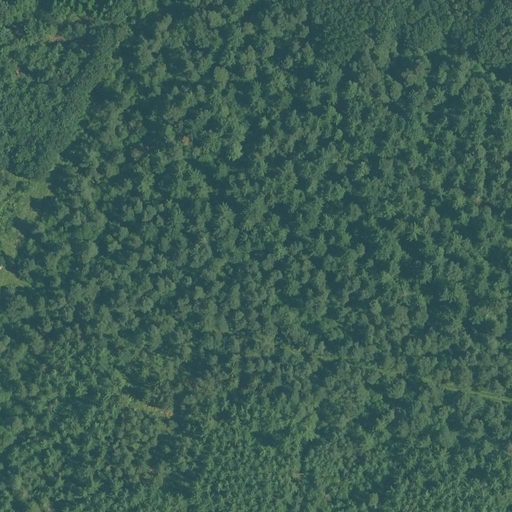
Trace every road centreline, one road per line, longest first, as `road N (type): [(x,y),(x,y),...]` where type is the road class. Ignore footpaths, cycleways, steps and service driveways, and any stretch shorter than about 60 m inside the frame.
road 1 (track): [(7,277),(511,400)]
road 2 (track): [(160,0),(0,291)]
